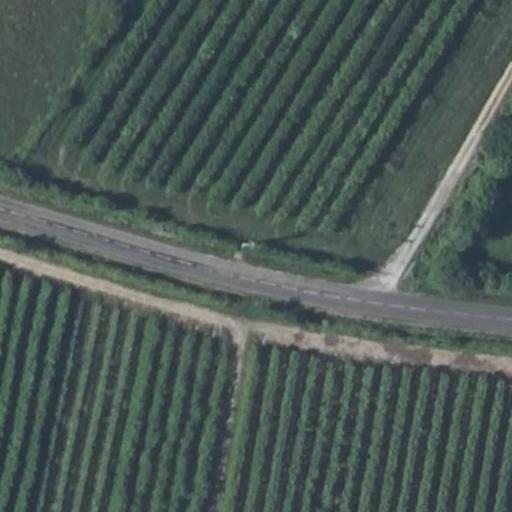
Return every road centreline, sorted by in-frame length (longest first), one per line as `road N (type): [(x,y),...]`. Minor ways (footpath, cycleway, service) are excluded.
road 1 (tertiary): [(0,211),(259,284),(511,321)]
road 2 (track): [(369,305),(511,79)]
